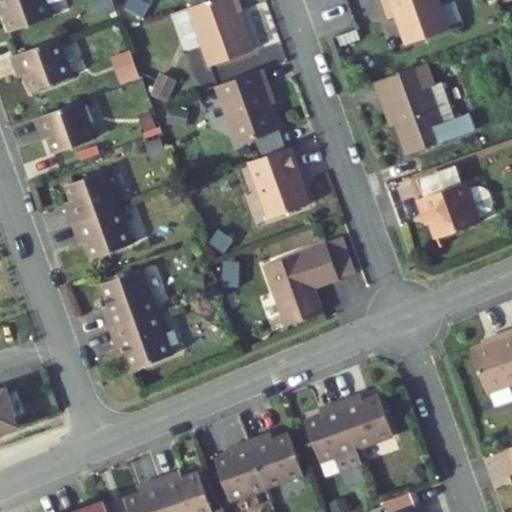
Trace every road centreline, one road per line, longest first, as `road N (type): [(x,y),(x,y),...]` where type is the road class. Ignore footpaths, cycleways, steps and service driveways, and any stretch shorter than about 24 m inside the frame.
road 1 (residential): [(287,0),(404,319)]
road 2 (residential): [(404,319),(99,446)]
road 3 (residential): [(0,166),(99,446)]
road 4 (residential): [(404,319),(474,511)]
